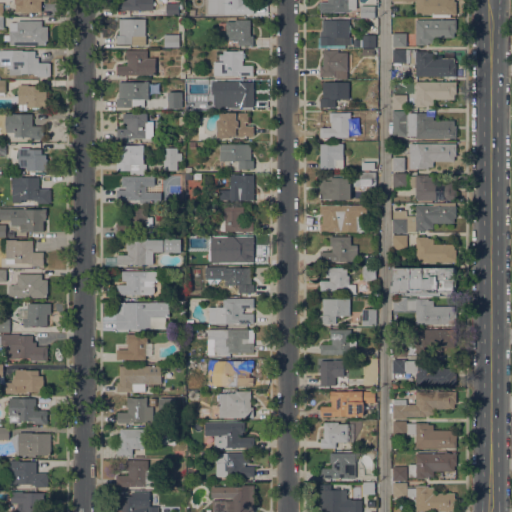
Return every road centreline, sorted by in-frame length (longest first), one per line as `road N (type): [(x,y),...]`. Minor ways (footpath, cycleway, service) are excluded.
road 1 (residential): [(82,511),(82,0)]
road 2 (residential): [(286,511),(286,0)]
road 3 (secondary): [(489,463),(490,0)]
